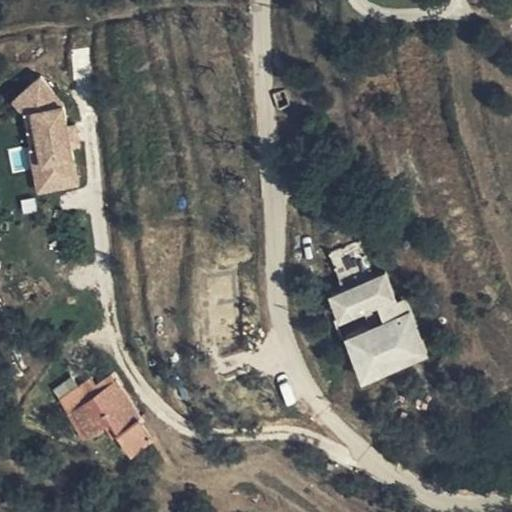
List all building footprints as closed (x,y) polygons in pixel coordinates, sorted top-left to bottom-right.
[(35,165),(31,166),(36,195),(77,188),(57,82),(20,89),(35,165)] [(387,274),(325,296),(336,325),(376,311),(381,325),(343,339),(359,385),(429,360),(407,299),(397,302),(387,274)] [(97,385),(93,377),(62,398),(86,436),(93,431),(77,407),(118,380),(113,374),(97,385)] [(77,407),(93,431),(106,423),(115,417),(123,431),(122,431),(135,450),(156,437),(118,380),(77,407)] [(115,417),(106,423),(115,437),(122,431),(123,431),(115,417)] [(247,497),(258,503),(261,498),(252,491),(247,497)]
